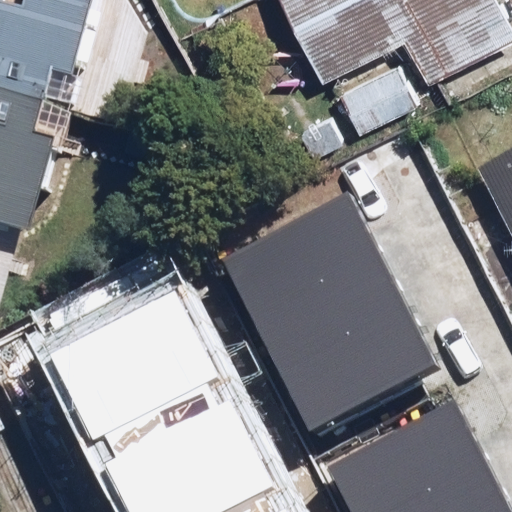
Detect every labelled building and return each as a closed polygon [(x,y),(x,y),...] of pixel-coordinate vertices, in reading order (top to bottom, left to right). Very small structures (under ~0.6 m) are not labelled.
[(0,0),(0,230),(28,237),(53,142),(37,138),(48,94),(79,102),(105,0),(0,0)] [(288,0),(330,80),(406,40),(430,87),(511,44),(511,22),(500,0),(288,0)] [(425,105),(401,61),(333,97),(357,141),(425,105)] [(353,147),(332,109),(292,131),(312,169),(353,147)] [(511,157),(471,179),(511,257),(511,157)] [(404,297),(361,209),(229,272),(272,360),(404,297)] [(176,276),(33,349),(62,405),(205,332),(176,276)] [(446,385),(404,297),(272,360),(315,449),(446,385)] [(205,332),(62,405),(90,461),(234,387),(205,332)] [(234,387),(90,461),(116,511),(128,511),(263,443),(234,387)] [(0,436),(10,431),(0,413),(0,436)] [(492,511),(509,504),(466,416),(335,479),(350,511),(492,511)] [(263,443),(128,511),(266,511),(291,499),(263,443)] [(297,511),(291,499),(266,511),(297,511)]
